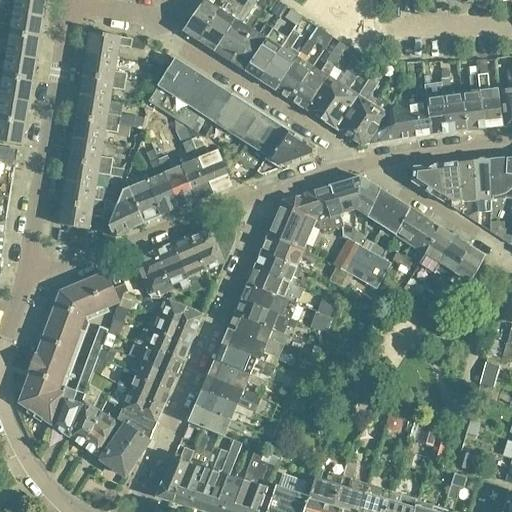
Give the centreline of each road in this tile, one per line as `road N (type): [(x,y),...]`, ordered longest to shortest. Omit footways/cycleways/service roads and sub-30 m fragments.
road 1 (residential): [(138,511),(262,220),(253,197)]
road 2 (residential): [(27,273),(72,0)]
road 3 (residential): [(366,163),(175,43),(158,22)]
road 4 (residential): [(253,197),(63,269),(27,273)]
road 5 (residential): [(511,258),(366,163)]
road 6 (residential): [(511,139),(366,163)]
road 7 (residential): [(70,511),(20,451),(0,389)]
